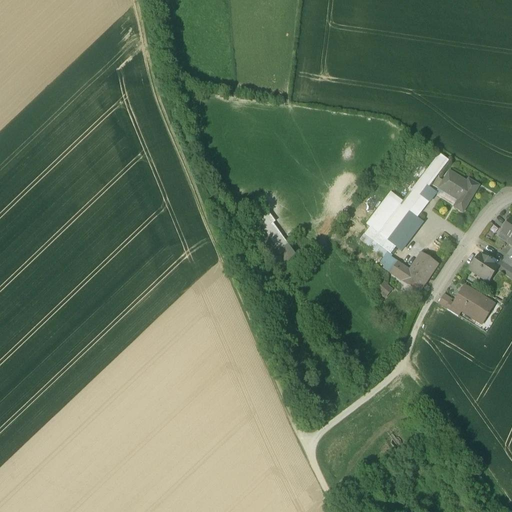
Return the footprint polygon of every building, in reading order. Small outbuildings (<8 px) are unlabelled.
[(404,203),(379,236),(395,249),(401,253),(423,225),(418,221),(409,214),(421,198),(431,204),(435,198),(426,192),(448,163),(440,156),(404,203)] [(467,183),(449,173),(439,190),(458,202),(454,208),(463,214),(479,187),(468,181),(467,183)] [(390,256),(395,249),(379,236),(404,203),(392,194),(362,234),(390,256)] [(409,214),(418,221),(431,204),(421,198),(409,214)] [(511,220),(508,225),(505,223),(501,229),(503,231),(501,234),(507,239),(505,242),(511,247),(511,220)] [(299,261),(272,223),(263,229),(279,252),(273,256),(285,272),(299,261)] [(421,256),(410,274),(398,266),(391,276),(418,293),(436,266),(421,256)] [(498,268),(480,256),(470,271),(488,283),(498,268)] [(511,270),(511,260),(506,256),(501,263),(511,271),(511,270)] [(511,272),(511,271),(501,264),(498,268),(509,277),(511,272)] [(376,290),(385,298),(392,290),(383,282),(376,290)] [(485,301),(464,289),(454,306),(453,307),(461,312),(474,320),(485,301)] [(485,301),(474,320),(482,325),(494,307),(485,301)] [(461,312),(453,307),(454,306),(451,304),(446,310),(458,318),(461,312)]
